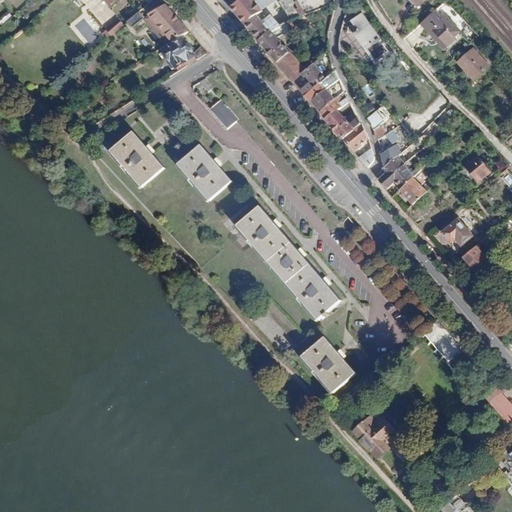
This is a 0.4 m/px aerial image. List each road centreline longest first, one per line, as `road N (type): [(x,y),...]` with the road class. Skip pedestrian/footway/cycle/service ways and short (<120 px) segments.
road 1 (track): [(415,511),(91,162),(0,79)]
road 2 (residential): [(232,44),(174,80),(224,137),(245,139),(376,294),(375,317),(396,338)]
road 3 (primary): [(359,193),(511,367)]
road 4 (residential): [(511,158),(370,0)]
road 5 (residential): [(359,193),(379,161),(338,66),(333,43),(342,0)]
road 6 (primary): [(232,44),(359,193)]
